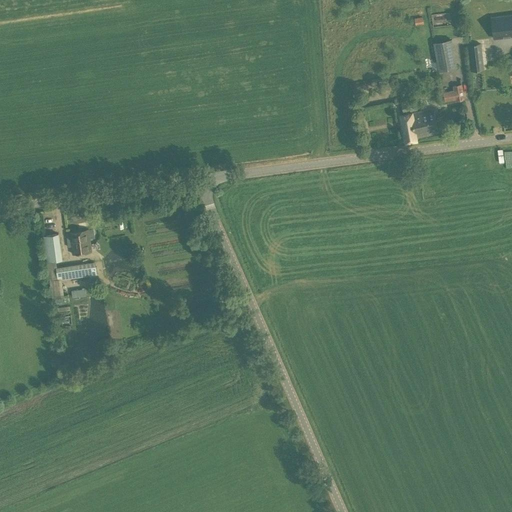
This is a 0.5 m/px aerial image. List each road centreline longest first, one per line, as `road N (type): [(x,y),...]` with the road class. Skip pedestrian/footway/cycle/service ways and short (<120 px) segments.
road 1 (unclassified): [(342,511),(198,181)]
road 2 (unclassified): [(198,181),(511,139)]
road 3 (unclassified): [(0,209),(198,181)]
